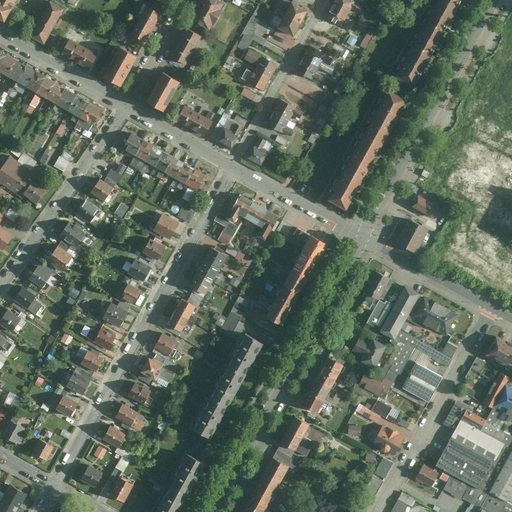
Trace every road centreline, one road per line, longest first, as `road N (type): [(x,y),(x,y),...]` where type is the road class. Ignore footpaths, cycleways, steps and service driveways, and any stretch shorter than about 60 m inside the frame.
road 1 (residential): [(54,486),(232,168)]
road 2 (residential): [(362,237),(210,511)]
road 3 (residential): [(362,237),(493,0)]
road 4 (residential): [(493,308),(379,511)]
road 5 (residential): [(126,106),(0,291)]
road 6 (residential): [(232,168),(324,0)]
road 7 (residential): [(362,237),(493,308)]
road 8 (residential): [(232,168),(362,237)]
road 9 (residential): [(9,41),(126,106)]
road 10 (residential): [(126,106),(232,168)]
road 11 (residential): [(186,0),(126,106)]
